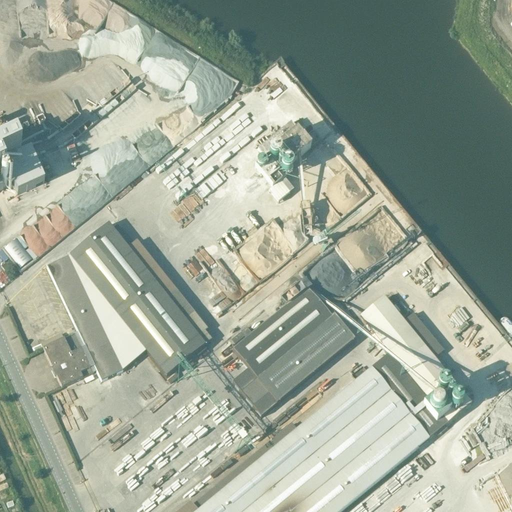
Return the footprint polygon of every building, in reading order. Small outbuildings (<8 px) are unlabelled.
[(264,161),(254,170),(272,191),(271,192),(278,201),(291,191),(276,171),(288,162),(291,166),(310,150),(296,133),(291,126),(257,153),(264,161)] [(75,335),(43,351),(62,391),(94,375),(96,374),(101,384),(123,374),(146,355),(169,382),(171,385),(179,378),(177,375),(175,373),(183,367),(187,372),(194,366),(190,361),(196,356),(198,359),(200,361),(209,354),(207,352),(204,348),(211,343),(205,334),(207,332),(136,243),(134,246),(127,251),(114,235),(109,228),(68,260),(47,270),(78,334),(75,335)] [(24,238),(6,248),(20,270),(37,259),(24,238)] [(247,372),(232,385),(260,420),(355,344),(334,318),(331,321),(307,292),(232,353),(247,372)] [(371,372),(199,511),(342,511),(428,442),(471,406),(384,300),(360,320),(390,356),(371,372)]
